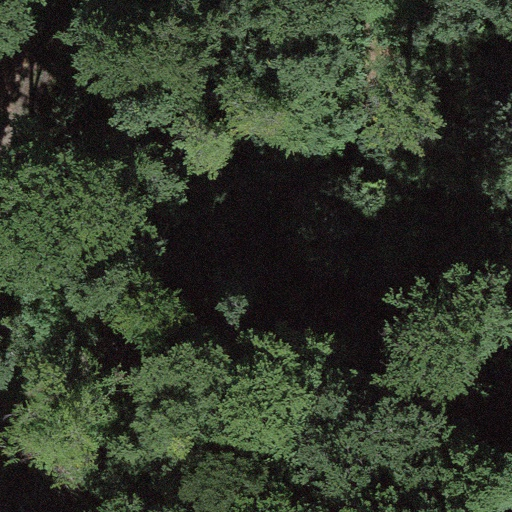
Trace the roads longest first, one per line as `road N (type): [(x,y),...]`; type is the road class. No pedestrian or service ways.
road 1 (track): [(0,403),(511,33)]
road 2 (track): [(0,204),(75,0)]
road 3 (track): [(370,0),(375,131)]
